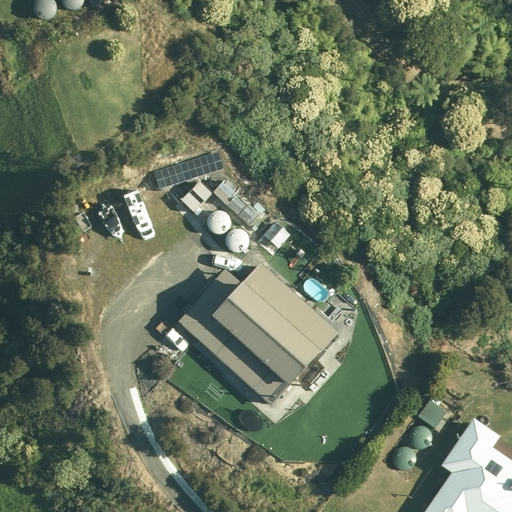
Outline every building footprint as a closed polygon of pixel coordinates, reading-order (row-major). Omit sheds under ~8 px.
[(220,174),(214,154),(155,172),(161,193),(220,174)] [(243,257),(247,255),(248,255),(249,253),(251,251),(252,249),(253,247),(253,244),(253,242),(253,240),(252,237),(251,235),(249,233),(247,232),(245,230),(243,230),(240,229),(238,229),(236,230),(236,228),(236,226),(236,223),(235,221),(233,219),(232,217),(230,216),(228,214),(225,214),(223,213),(221,213),(218,214),(216,214),(214,216),(212,217),(210,219),(209,221),(208,224),(208,226),(208,229),(208,231),(209,233),(210,235),(212,237),(214,239),(216,240),(218,241),(221,241),(223,241),(225,241),(225,242),(225,245),(226,247),(226,250),(228,252),(229,253),(231,255),(233,256),(236,257),(238,257),(241,257),(243,257)] [(339,335),(263,266),(243,288),(229,275),(182,327),(276,411),(299,386),(296,383),(339,335)] [(453,416),(428,401),(417,418),(443,433),(453,416)] [(500,438),(474,421),(442,468),(453,475),(427,511),(511,511),(511,462),(492,449),(500,438)] [(402,477),(404,477),(407,477),(409,476),(411,475),(414,474),(415,472),(417,470),(418,468),(419,466),(419,463),(419,461),(419,458),(418,456),(417,455),(418,455),(420,455),(422,454),(425,453),(427,452),(429,450),(430,448),(431,446),(432,444),(432,441),(432,439),(432,436),(431,434),(429,432),(428,430),(426,428),(424,427),(421,426),(419,426),(416,426),(414,427),(411,428),(409,429),(407,431),(406,433),(405,435),(404,437),(404,440),(404,442),(404,445),(405,447),(406,448),(405,448),(403,448),(401,449),(398,450),(396,451),(394,453),(393,455),(392,457),(391,459),(390,462),(391,464),(391,467),(392,469),(393,471),(395,473),(397,475),(399,476),(402,477)]
